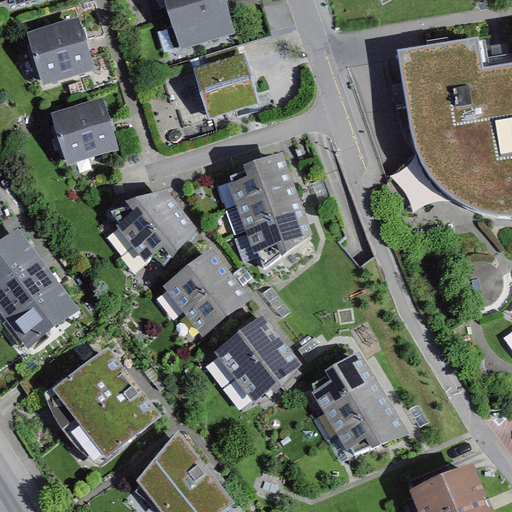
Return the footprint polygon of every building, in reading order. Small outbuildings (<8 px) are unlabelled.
[(165,6),(169,18),(220,3),(219,0),(168,0),(168,1),(165,6)] [(220,3),(169,18),(173,30),(178,33),(183,48),(230,34),(220,3)] [(32,40),(45,84),(90,70),(76,26),(32,40)] [(477,45),(399,58),(405,97),(395,98),(396,107),(406,106),(411,136),(416,154),(423,170),(430,181),(441,193),(454,204),(466,211),(482,217),(497,220),(511,221),(511,72),(510,73),(508,59),(495,61),(497,75),(483,77),(477,45)] [(198,75),(211,119),(256,105),(242,61),(198,75)] [(56,120),(70,164),(114,151),(100,107),(56,120)] [(240,207),(289,189),(280,163),(231,181),(240,207)] [(289,189),(240,207),(250,232),(299,214),(289,189)] [(136,247),(177,215),(165,199),(111,216),(136,247)] [(299,214),(250,232),(264,271),(307,237),(299,214)] [(177,215),(136,247),(148,262),(153,259),(165,267),(191,233),(177,215)] [(0,250),(0,289),(35,263),(16,238),(0,250)] [(169,290),(187,313),(228,280),(211,258),(169,290)] [(0,289),(0,305),(11,320),(54,289),(35,263),(0,289)] [(187,313),(204,335),(245,303),(228,280),(187,313)] [(11,320),(30,346),(73,314),(54,289),(11,320)] [(220,356),(238,378),(279,346),(262,324),(220,356)] [(238,378),(255,401),(271,388),(276,392),(297,368),(279,346),(238,378)] [(372,385),(357,361),(312,388),(327,412),(372,385)] [(55,398),(71,419),(115,385),(99,364),(55,398)] [(71,419),(86,439),(130,406),(139,399),(123,379),(115,385),(71,419)] [(386,408),(372,385),(327,412),(341,435),(386,408)] [(146,426),(130,406),(86,439),(102,460),(146,426)] [(403,436),(386,408),(341,435),(354,457),(403,436)] [(156,480),(147,486),(163,506),(161,507),(165,511),(218,511),(227,505),(178,442),(156,468),(160,474),(155,479),(156,480)] [(415,496),(422,511),(485,511),(469,473),(415,496)]
